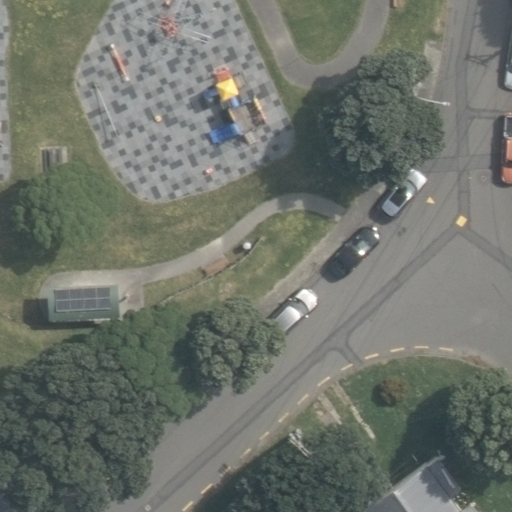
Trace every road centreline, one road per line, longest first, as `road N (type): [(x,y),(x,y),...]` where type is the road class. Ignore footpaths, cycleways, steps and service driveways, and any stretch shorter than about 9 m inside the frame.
road 1 (residential): [(449,230),(132,511)]
road 2 (residential): [(499,0),(449,230)]
